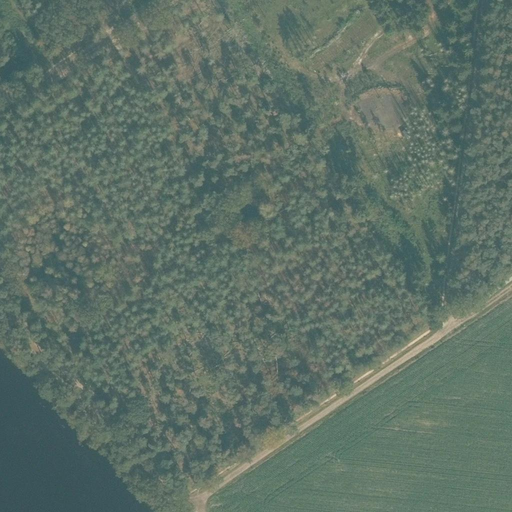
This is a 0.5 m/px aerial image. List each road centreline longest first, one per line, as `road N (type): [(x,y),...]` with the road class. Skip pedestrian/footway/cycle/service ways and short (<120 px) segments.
road 1 (track): [(452,323),(302,428),(167,499)]
road 2 (track): [(0,291),(167,499)]
road 3 (track): [(162,0),(0,107)]
